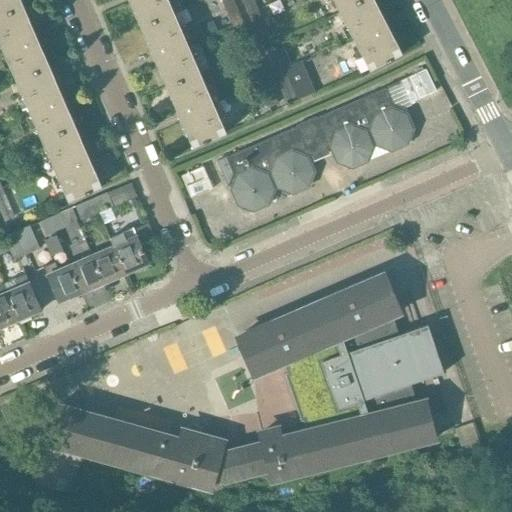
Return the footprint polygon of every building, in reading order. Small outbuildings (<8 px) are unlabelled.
[(0,0),(0,17),(23,7),(19,0),(0,0)] [(173,13),(166,0),(128,0),(140,27),(173,13)] [(241,0),(245,8),(254,4),(252,0),(241,0)] [(332,0),(339,13),(363,0),(332,0)] [(363,0),(339,13),(369,71),(385,62),(386,64),(391,61),(390,60),(402,54),(401,53),(400,53),(372,0),(363,0)] [(224,7),(228,15),(237,11),(234,3),(224,7)] [(245,8),(248,16),(258,13),(254,4),(245,8)] [(0,17),(0,45),(15,81),(48,67),(23,7),(0,17)] [(228,15),(231,24),(241,20),(237,11),(228,15)] [(199,73),(188,48),(173,13),(140,27),(166,87),(199,73)] [(248,16),(252,25),(261,21),(258,13),(248,16)] [(231,24),(233,29),(235,32),(244,28),(241,20),(231,24)] [(252,25),(256,33),(265,29),(261,21),(252,25)] [(235,32),(238,40),(248,36),(244,28),(235,32)] [(259,40),(268,37),(265,29),(256,33),(259,40)] [(242,48),(251,44),(248,36),(238,40),(242,48)] [(273,48),(264,51),(267,60),(276,56),(274,51),(273,48)] [(282,48),(274,51),(276,56),(280,64),(281,67),(289,64),(282,48)] [(256,55),(247,59),(250,67),(259,63),(256,55)] [(276,56),(267,60),(271,68),(280,64),(276,56)] [(250,67),(254,75),(263,71),(259,63),(250,67)] [(298,63),(282,70),(283,72),(285,77),(287,81),(290,89),(293,95),(294,97),(295,99),(310,92),(298,63)] [(280,64),(271,68),(274,76),(283,72),(282,69),(281,67),(280,64)] [(15,81),(42,142),(75,127),(48,67),(15,81)] [(425,69),(417,73),(427,95),(436,91),(425,69)] [(254,75),(257,84),(267,80),(263,71),(254,75)] [(283,72),(274,76),(278,84),(287,81),(283,72)] [(166,87),(181,121),(192,146),(190,147),(191,148),(203,143),(203,144),(208,142),(207,141),(225,133),(199,73),(166,87)] [(417,73),(399,82),(405,96),(409,104),(410,103),(418,99),(427,95),(417,73)] [(257,84),(261,92),(270,88),(267,80),(257,84)] [(287,81),(278,84),(282,93),(290,89),(287,81)] [(261,92),(264,100),(274,96),(270,88),(261,92)] [(273,193),(274,189),(273,187),(276,185),(277,187),(292,193),(307,187),(313,172),(306,156),(330,146),(336,162),(352,168),(367,161),(373,147),(372,144),(376,142),(377,145),(391,151),(406,144),(412,129),(406,114),(404,113),(406,109),(393,103),(386,89),(384,89),(315,119),(315,117),(295,126),(295,127),(216,161),(227,186),(232,188),(231,190),(238,205),(253,211),(268,204),(273,193)] [(294,97),(293,95),(290,89),(282,93),(285,101),(294,97)] [(268,108),(277,104),(274,96),(264,100),(268,108)] [(42,142),(64,193),(68,201),(85,193),(85,195),(90,193),(89,192),(102,187),(102,185),(100,186),(75,127),(42,142)] [(203,167),(181,176),(191,198),(213,189),(203,167)] [(106,193),(101,195),(82,203),(88,218),(112,208),(106,193)] [(0,211),(1,214),(11,210),(7,202),(0,204),(0,211)] [(82,203),(75,206),(81,221),(88,218),(82,203)] [(72,207),(48,218),(54,232),(65,228),(64,226),(78,220),(72,207)] [(4,221),(14,217),(11,210),(1,214),(4,221)] [(48,218),(39,222),(46,236),(54,232),(48,218)] [(29,226),(16,231),(26,254),(39,248),(29,226)] [(109,238),(112,246),(125,276),(148,266),(132,229),(109,238)] [(16,231),(4,237),(14,259),(26,254),(16,231)] [(112,246),(91,256),(104,285),(125,276),(112,246)] [(91,256),(69,266),(81,295),(104,285),(91,256)] [(81,295),(69,266),(58,271),(54,263),(43,267),(59,305),(81,295)] [(5,293),(18,322),(40,312),(24,275),(13,280),(17,288),(5,293)] [(224,480),(241,476),(270,469),(272,481),(288,477),(392,450),(435,439),(425,401),(417,403),(410,384),(444,373),(427,324),(398,334),(392,315),(400,312),(384,275),(237,338),(253,375),(283,362),(287,373),(284,373),(301,421),(303,420),(307,431),(281,438),(278,428),(260,433),(263,443),(225,453),(221,451),(223,442),(222,442),(221,442),(206,438),(182,431),(178,440),(77,411),(57,406),(47,444),(48,445),(49,444),(82,453),(82,454),(84,454),(84,453),(117,462),(116,463),(118,464),(118,463),(151,471),(151,473),(152,473),(152,472),(186,481),(185,483),(190,484),(191,482),(206,486),(205,488),(210,490),(213,479),(224,481),(224,480)] [(0,329),(18,322),(5,293),(1,284),(0,284),(0,329)]
